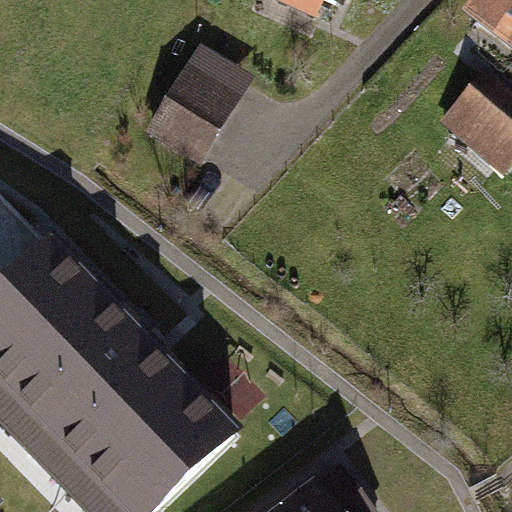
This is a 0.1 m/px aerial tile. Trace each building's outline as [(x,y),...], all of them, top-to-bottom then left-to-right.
[(321,0),(347,11),(351,0),(321,0)] [(511,0),(487,0),(475,15),(511,43),(511,0)] [(189,74),(146,140),(200,174),(243,108),(189,74)] [(511,95),(487,74),(442,128),(506,181),(511,174),(511,95)] [(52,236),(0,285),(0,420),(87,511),(155,511),(239,433),(52,236)] [(372,511),(342,473),(290,511),(372,511)]
